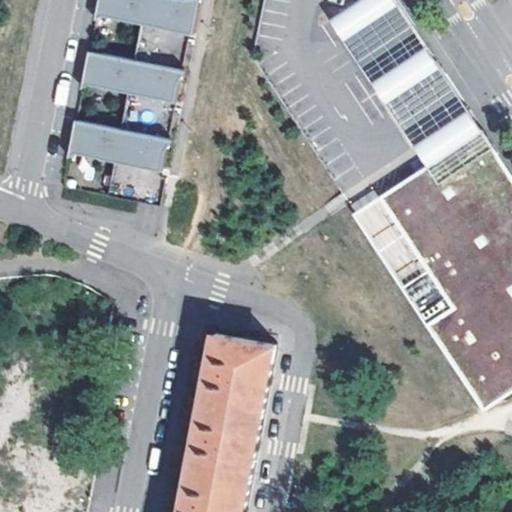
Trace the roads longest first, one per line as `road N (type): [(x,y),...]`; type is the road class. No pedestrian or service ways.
road 1 (residential): [(169,274),(288,314),(307,340),(274,511)]
road 2 (residential): [(127,511),(169,274)]
road 3 (residential): [(63,0),(21,209)]
road 4 (residential): [(21,209),(169,274)]
road 5 (tertiary): [(447,0),(511,108)]
